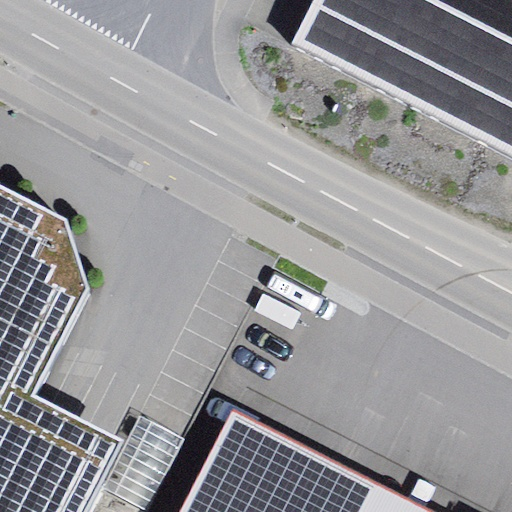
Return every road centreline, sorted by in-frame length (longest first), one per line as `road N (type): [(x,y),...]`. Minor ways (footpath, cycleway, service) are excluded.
road 1 (secondary): [(511,289),(114,83)]
road 2 (secondary): [(114,83),(0,17)]
